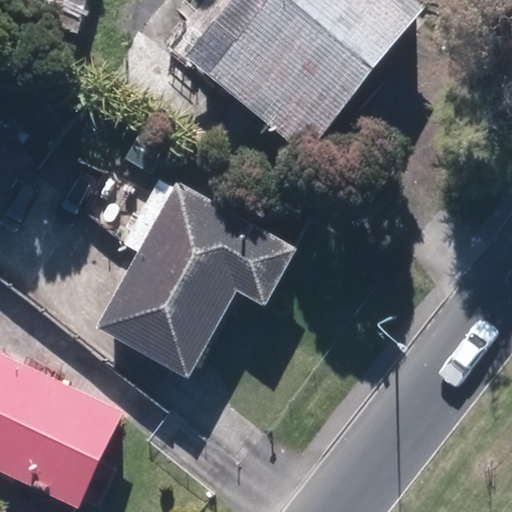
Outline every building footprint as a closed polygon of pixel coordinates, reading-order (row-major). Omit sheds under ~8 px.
[(0,0),(0,12),(92,33),(99,0),(0,0)] [(246,0),(209,47),(334,146),(450,0),(246,0)] [(0,110),(0,215),(51,149),(0,110)] [(290,297),(319,241),(196,175),(119,320),(211,369),(259,280),(290,297)] [(146,403),(0,338),(0,452),(104,498),(146,403)]
